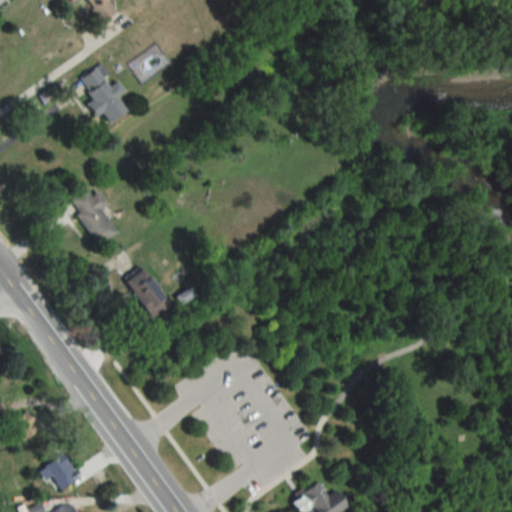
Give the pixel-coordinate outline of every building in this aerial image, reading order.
[(66,0),(68,3),(72,0),(77,0),(92,24),(114,11),(106,0),(66,0)] [(119,110),(110,95),(118,91),(112,80),(103,85),(98,77),(103,74),(98,64),(75,77),(87,99),(81,103),(89,116),(96,112),(101,120),(119,110)] [(91,246),(110,233),(94,209),(100,204),(91,191),(84,196),(79,189),(61,201),(91,246)] [(119,280),(144,318),(163,306),(138,268),(119,280)] [(33,427),(21,410),(9,418),(0,406),(0,434),(1,436),(11,430),(17,438),(33,427)] [(40,465),(58,490),(74,479),(56,453),(40,465)] [(290,491),(294,496),(288,500),(297,511),(302,508),(304,511),(302,511),(337,511),(336,510),(343,504),(332,488),(324,493),(315,479),(300,489),(298,486),(294,489),(290,491)] [(48,509),(48,511),(71,511),(68,502),(48,509)]
